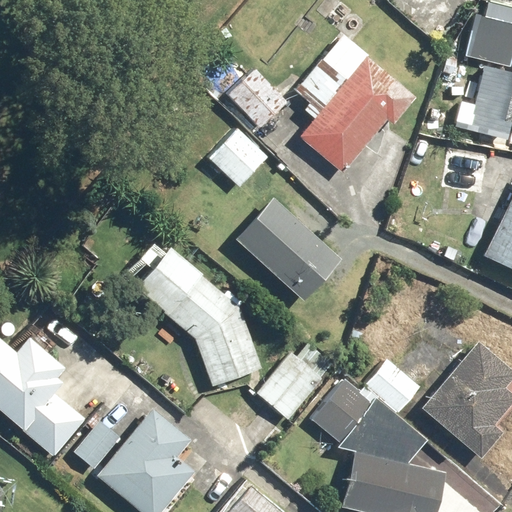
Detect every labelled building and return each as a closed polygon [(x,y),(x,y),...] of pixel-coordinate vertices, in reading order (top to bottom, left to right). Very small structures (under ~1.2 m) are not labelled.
[(343,0),(342,0),(326,15),(347,39),(365,24),(343,0)] [(511,2),(502,0),(488,0),(479,32),(511,41),(511,2)] [(212,72),(202,82),(252,133),(281,104),(246,68),(240,74),(215,49),(202,62),(212,72)] [(301,134),(346,168),(405,88),(361,55),(301,134)] [(235,125),(205,155),(236,186),(266,156),(235,125)] [(452,153),(446,190),(485,196),(490,159),(452,153)] [(511,189),(484,250),(511,262),(511,189)] [(275,193),(235,237),(303,298),(343,254),(275,193)] [(211,376),(254,361),(233,302),(170,245),(136,283),(197,337),(211,376)] [(0,330),(0,405),(54,452),(85,417),(53,389),(62,378),(58,375),(67,364),(29,332),(17,346),(0,330)] [(511,366),(481,339),(422,405),(480,456),(504,430),(493,421),(511,399),(511,388),(507,384),(511,378),(511,366)] [(386,352),(362,381),(397,410),(421,381),(386,352)] [(261,392),(289,413),(318,376),(291,354),(261,392)] [(311,417),(341,439),(371,400),(341,377),(311,417)] [(152,408),(97,476),(141,511),(161,511),(196,470),(178,455),(191,439),(152,408)] [(103,421),(75,451),(92,466),(120,436),(103,421)] [(434,511),(444,466),(353,449),(342,507),(371,511),(434,511)] [(289,511),(255,480),(224,511),(289,511)]
